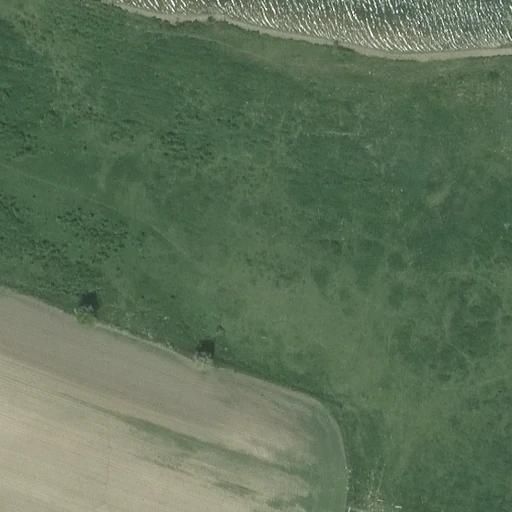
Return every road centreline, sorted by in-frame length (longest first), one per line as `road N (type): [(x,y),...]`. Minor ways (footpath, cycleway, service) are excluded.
road 1 (track): [(476,113),(378,439),(371,477),(378,511)]
road 2 (track): [(0,402),(325,511)]
